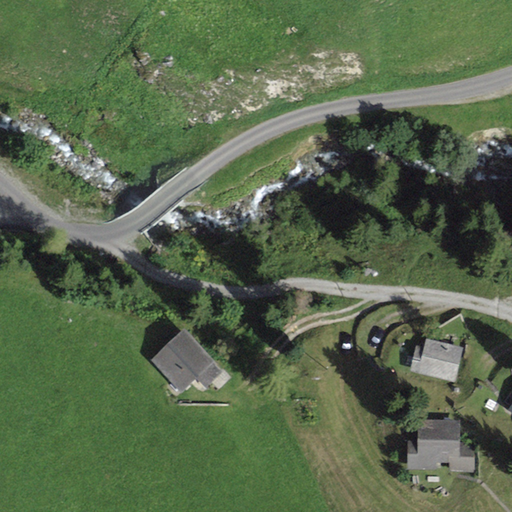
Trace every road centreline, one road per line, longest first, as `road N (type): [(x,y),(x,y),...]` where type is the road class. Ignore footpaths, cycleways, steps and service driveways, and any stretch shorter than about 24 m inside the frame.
road 1 (unclassified): [(129,226),(277,125),(511,74)]
road 2 (unclassified): [(0,189),(24,212),(75,234),(108,234)]
